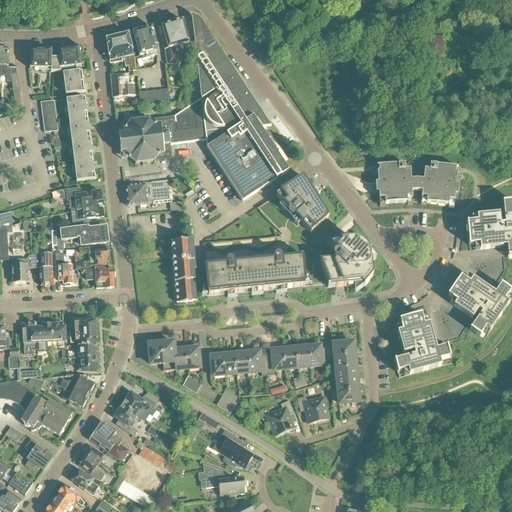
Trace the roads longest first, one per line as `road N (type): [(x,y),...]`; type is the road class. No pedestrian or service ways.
road 1 (residential): [(379,239),(202,0)]
road 2 (residential): [(95,29),(128,300)]
road 3 (residential): [(126,334),(95,412),(27,511)]
road 4 (residential): [(288,449),(363,426),(373,413),(367,306)]
road 5 (residential): [(128,300),(0,306)]
